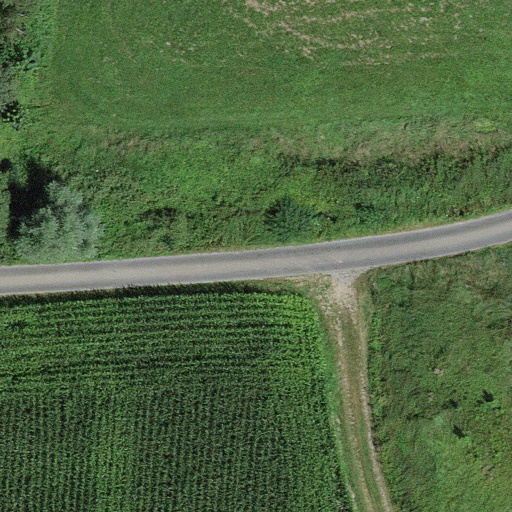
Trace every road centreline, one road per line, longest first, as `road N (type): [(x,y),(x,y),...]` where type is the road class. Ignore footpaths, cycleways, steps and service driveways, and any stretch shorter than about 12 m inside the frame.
road 1 (residential): [(511,224),(341,258),(0,284)]
road 2 (track): [(380,511),(341,258)]
